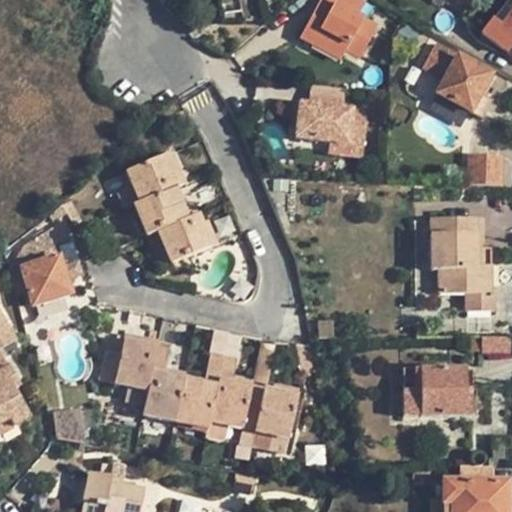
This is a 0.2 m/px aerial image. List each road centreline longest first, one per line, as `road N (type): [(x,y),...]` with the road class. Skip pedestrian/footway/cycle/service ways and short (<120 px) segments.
road 1 (residential): [(125,0),(188,77),(277,266),(279,312),(251,334),(144,305)]
road 2 (unknown): [(188,77),(240,60),(315,0)]
